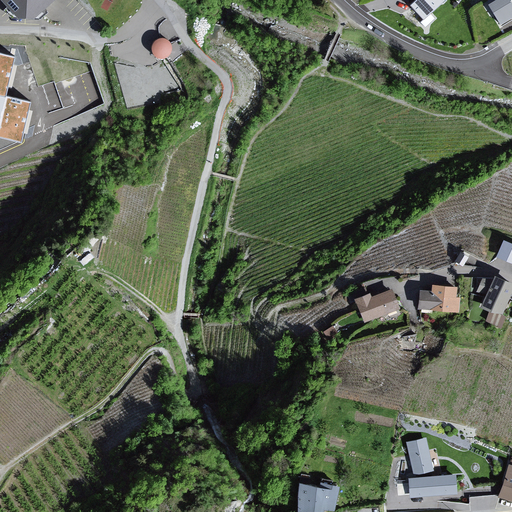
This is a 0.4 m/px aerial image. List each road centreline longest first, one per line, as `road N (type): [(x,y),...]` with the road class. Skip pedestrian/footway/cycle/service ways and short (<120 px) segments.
road 1 (track): [(196,386),(194,393),(184,389),(154,350),(107,406),(86,417)]
road 2 (residential): [(0,32),(115,39),(143,0)]
road 3 (residential): [(336,0),(407,48),(458,66),(479,63)]
